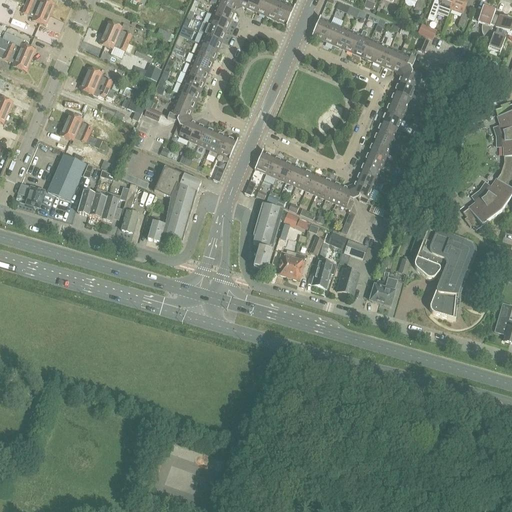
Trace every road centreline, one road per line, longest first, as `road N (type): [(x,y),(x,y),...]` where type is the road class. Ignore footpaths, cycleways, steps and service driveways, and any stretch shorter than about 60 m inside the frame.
road 1 (primary): [(196,320),(511,405)]
road 2 (primary): [(511,384),(203,295)]
road 3 (residential): [(0,212),(172,262),(187,252),(204,204),(226,207)]
road 4 (residential): [(511,361),(254,285)]
road 5 (residential): [(293,45),(369,78),(374,96),(340,164),(256,133)]
road 6 (primary): [(203,295),(0,237)]
road 7 (primary): [(0,263),(196,320)]
road 8 (residential): [(256,133),(216,115),(213,101),(243,34),(258,30),(293,45)]
road 9 (residential): [(0,208),(56,73)]
road 10 (residential): [(56,73),(91,87),(128,0)]
